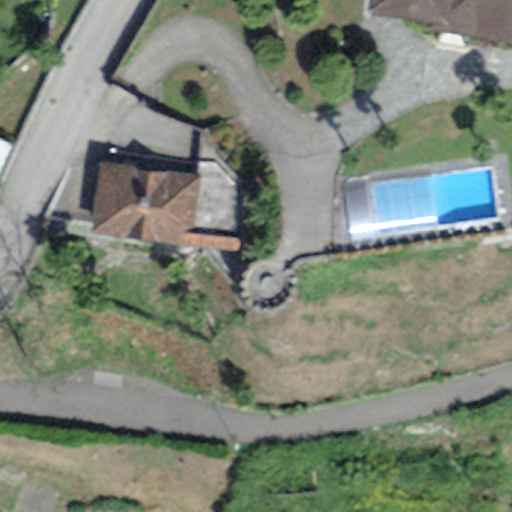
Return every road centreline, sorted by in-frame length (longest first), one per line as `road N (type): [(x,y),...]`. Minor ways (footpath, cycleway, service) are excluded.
road 1 (unclassified): [(511,376),(296,431),(0,401)]
road 2 (residential): [(0,247),(122,0)]
